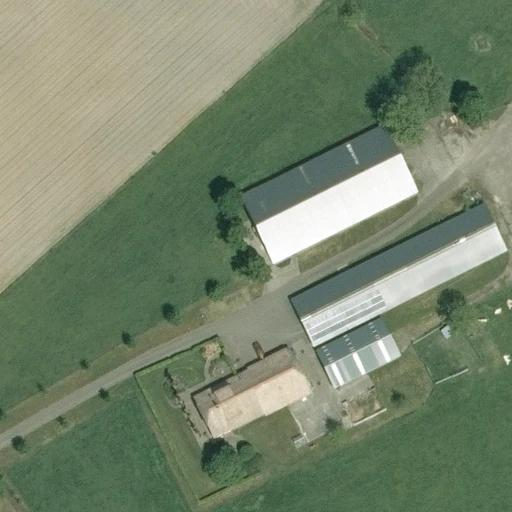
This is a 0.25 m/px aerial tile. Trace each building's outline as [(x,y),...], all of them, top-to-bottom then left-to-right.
[(275,266),(419,195),(386,129),(242,199),(275,266)] [(315,348),(506,253),(484,208),(292,302),(315,348)] [(335,393),(402,359),(382,320),(315,352),(335,393)] [(235,365),(261,357),(257,344),(231,353),(235,365)] [(265,417),(310,394),(289,350),(247,370),(249,374),(194,400),(213,440),(264,415),(265,417)] [(332,415),(339,429),(349,423),(342,410),(332,415)]
